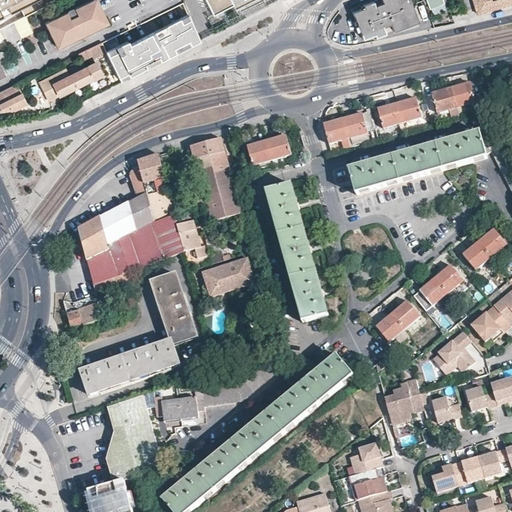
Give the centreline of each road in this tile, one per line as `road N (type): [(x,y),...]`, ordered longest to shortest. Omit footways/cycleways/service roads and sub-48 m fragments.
road 1 (primary): [(34,262),(84,186),(134,150),(278,105)]
road 2 (primary): [(264,53),(206,62),(83,121),(0,145)]
road 3 (primary): [(321,96),(511,56)]
road 4 (primary): [(511,18),(356,53),(321,50)]
road 5 (residential): [(422,511),(411,463),(417,455),(511,426)]
road 6 (residential): [(0,390),(48,442),(71,511)]
road 7 (primary): [(0,387),(37,321),(34,262)]
